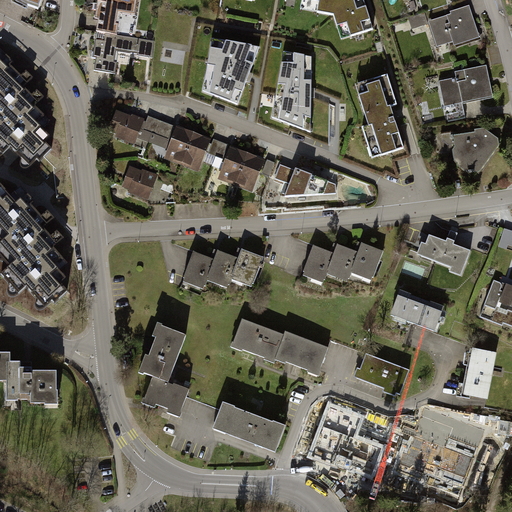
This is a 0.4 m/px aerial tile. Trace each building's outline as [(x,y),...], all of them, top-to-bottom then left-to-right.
[(15,0),(40,9),(43,0),(15,0)] [(96,52),(94,68),(113,70),(116,51),(137,54),(139,38),(117,35),(120,14),(145,18),(147,0),(98,0),(91,51),(96,52)] [(357,0),(301,0),(299,10),(334,16),(340,39),(371,30),(363,0),(358,2),(357,0)] [(482,41),(470,8),(433,21),(442,47),(463,39),(466,46),(482,41)] [(426,12),(410,18),(414,29),(430,22),(426,12)] [(262,47),(209,36),(199,93),(238,108),(262,47)] [(314,56),(280,50),(267,120),(312,137),(314,56)] [(0,152),(4,156),(12,148),(32,167),(39,160),(41,162),(53,149),(47,143),(52,137),(37,122),(45,114),(34,105),(39,100),(23,86),(28,81),(12,66),(16,63),(7,54),(2,60),(0,58),(0,152)] [(459,72),(461,78),(445,81),(450,105),(490,97),(484,67),(459,72)] [(387,75),(355,85),(368,126),(361,128),(371,159),(404,149),(390,107),(396,105),(387,75)] [(119,110),(109,134),(136,146),(147,121),(119,110)] [(464,136),(467,164),(491,165),(511,140),(498,128),(481,125),(478,134),(464,136)] [(177,129),(166,159),(203,172),(214,141),(177,129)] [(230,148),(219,179),(256,191),(267,161),(230,148)] [(290,186),(284,201),(336,197),(335,184),(281,164),(275,180),(290,186)] [(133,168),(124,191),(149,199),(157,177),(133,168)] [(12,195),(1,183),(0,183),(0,258),(7,267),(0,273),(0,275),(17,295),(26,288),(44,308),(52,302),(54,304),(67,292),(61,285),(67,280),(53,264),(61,257),(51,246),(56,242),(42,227),(47,222),(33,206),(36,203),(28,194),(22,199),(16,191),(12,195)] [(511,232),(505,231),(500,245),(511,248),(511,232)] [(430,238),(422,257),(462,273),(470,253),(430,238)] [(334,256),(313,248),(301,281),(321,289),(325,278),(347,287),(350,278),(369,285),(380,255),(359,247),(356,254),(337,246),(334,256)] [(193,255),(180,285),(204,295),(208,284),(229,293),(233,284),(249,290),(261,259),(243,252),(239,261),(217,252),(212,263),(193,255)] [(511,286),(496,281),(483,317),(511,327),(511,286)] [(443,313),(399,298),(392,318),(437,333),(443,313)] [(283,338),(239,322),(229,351),(275,367),(277,363),(316,377),(326,349),(285,334),(283,338)] [(157,326),(138,374),(155,380),(142,410),(179,425),(192,393),(169,384),(188,338),(157,326)] [(498,354),(472,349),(463,397),(490,401),(498,354)] [(0,381),(7,382),(7,398),(32,397),(32,403),(58,402),(58,375),(40,376),(40,369),(30,369),(30,363),(10,364),(10,352),(0,351),(0,381)] [(363,356),(355,378),(403,396),(411,373),(363,356)] [(286,429),(222,406),(213,432),(276,454),(286,429)] [(426,480),(436,445),(410,437),(409,442),(399,439),(401,433),(395,431),(394,436),(371,429),(363,456),(379,460),(377,465),(426,480)]
